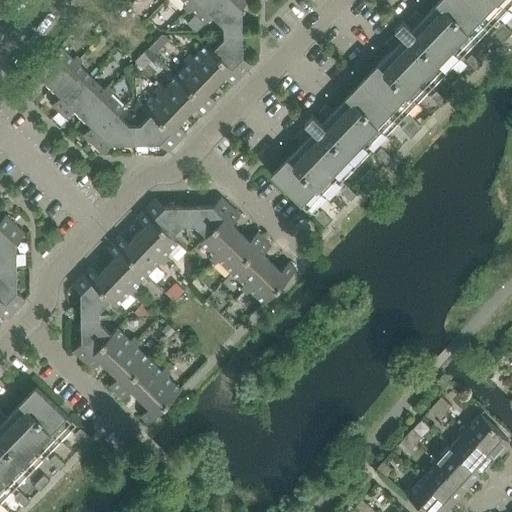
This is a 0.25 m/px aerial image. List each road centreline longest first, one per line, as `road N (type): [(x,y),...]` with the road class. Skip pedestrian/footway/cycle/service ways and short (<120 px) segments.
road 1 (residential): [(144,439),(25,325)]
road 2 (residential): [(293,244),(195,148)]
road 3 (residential): [(98,226),(0,131)]
road 4 (residential): [(25,325),(47,304),(51,274),(98,226)]
road 5 (residential): [(98,226),(150,175),(174,169),(195,148)]
